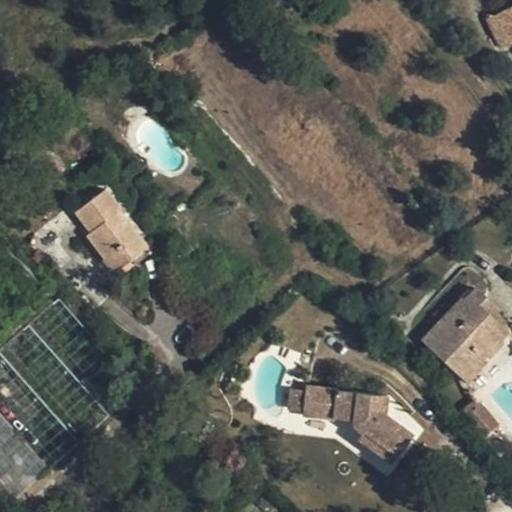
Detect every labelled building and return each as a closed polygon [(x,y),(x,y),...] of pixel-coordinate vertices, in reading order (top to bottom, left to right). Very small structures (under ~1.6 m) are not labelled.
[(511,6),(489,18),(503,46),(511,41),(511,6)] [(89,234),(107,258),(116,270),(148,245),(119,208),(121,206),(107,188),(76,211),(93,231),(89,234)] [(0,272),(24,296),(39,281),(0,241),(0,272)] [(109,276),(116,270),(107,258),(100,263),(109,276)] [(487,353),(502,336),(509,329),(494,316),(500,308),(476,286),(466,298),(464,296),(425,338),(469,380),(488,359),(484,356),(487,353)] [(511,325),(511,319),(500,308),(494,316),(509,329),(511,325)] [(506,339),(502,336),(487,353),(491,356),(506,339)] [(306,385),(306,390),(303,411),(304,413),(354,419),(353,424),(395,457),(413,433),(388,415),(383,411),(384,394),(306,385)] [(288,409),(303,411),(306,390),(290,388),(288,409)] [(391,395),(384,394),(383,411),(388,415),(391,395)] [(476,399),(462,410),(482,438),(497,425),(476,399)] [(0,511),(49,467),(0,411),(0,511)]
